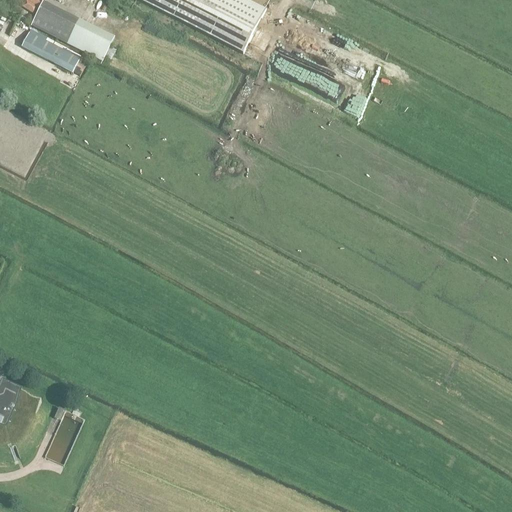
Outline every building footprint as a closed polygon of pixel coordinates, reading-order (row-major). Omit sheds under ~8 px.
[(27,0),(26,1),(39,9),(43,2),(39,0),(27,0)] [(243,56),(266,11),(244,0),(136,0),(136,1),(243,56)] [(39,10),(27,2),(22,9),(35,17),(39,10)] [(44,4),(32,27),(102,63),(114,40),(44,4)] [(47,40),(32,32),(23,49),(28,52),(73,76),(80,61),(45,43),(47,40)] [(0,447),(3,448),(9,449),(12,449),(16,447),(19,445),(24,439),(36,416),(42,404),(22,395),(23,392),(2,383),(0,388),(0,447)] [(59,411),(55,421),(61,423),(61,424),(66,414),(59,411)]
